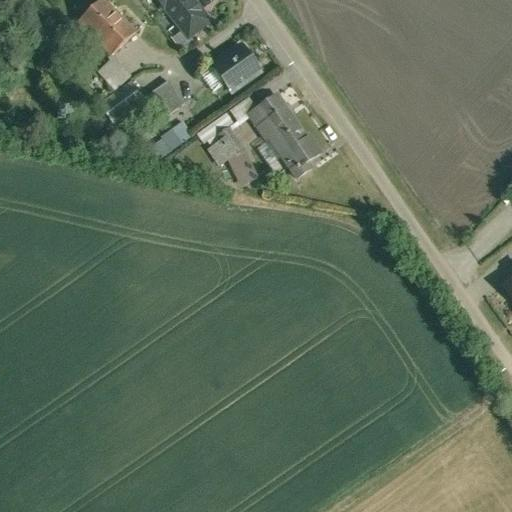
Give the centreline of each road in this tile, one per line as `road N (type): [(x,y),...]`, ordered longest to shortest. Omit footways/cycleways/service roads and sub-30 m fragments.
road 1 (unclassified): [(511,345),(269,0)]
road 2 (track): [(325,511),(511,381)]
